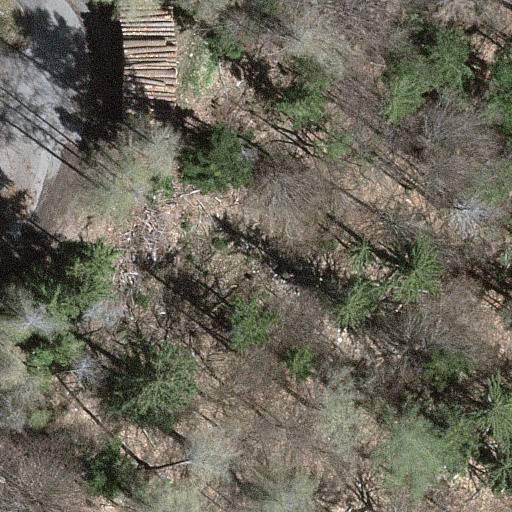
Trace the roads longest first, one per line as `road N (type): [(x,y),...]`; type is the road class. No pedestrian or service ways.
road 1 (track): [(0,311),(40,158),(34,96)]
road 2 (unclassified): [(0,81),(34,96),(57,92),(80,74),(82,23),(69,0)]
